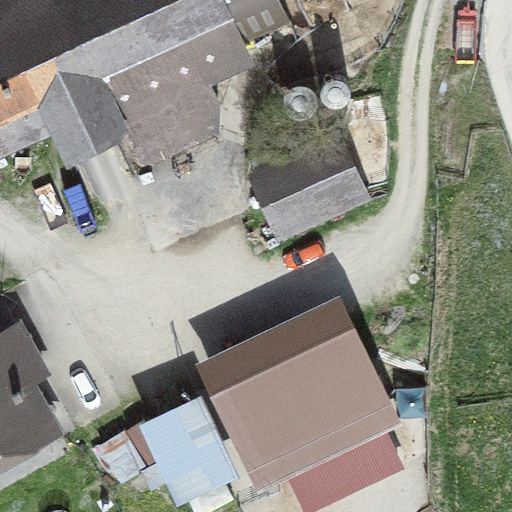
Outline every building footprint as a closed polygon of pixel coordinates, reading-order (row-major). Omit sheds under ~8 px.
[(238,54),(234,46),(290,21),(280,0),(47,0),(0,22),(0,155),(63,128),(73,152),(113,134),(129,168),(215,127),(191,76),(238,54)] [(256,142),(269,170),(257,175),(280,225),(358,191),(335,140),(317,148),(304,120),(256,142)] [(227,381),(265,463),(374,411),(336,329),(227,381)] [(0,448),(44,424),(15,372),(37,359),(23,333),(0,345),(0,448)] [(165,460),(175,492),(238,471),(211,390),(99,427),(115,477),(165,460)]
